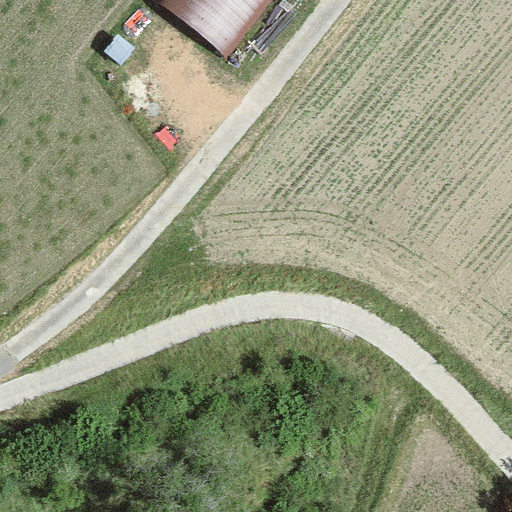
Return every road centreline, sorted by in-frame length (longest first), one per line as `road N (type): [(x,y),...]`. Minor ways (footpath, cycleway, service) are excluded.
road 1 (residential): [(511,462),(450,392),(374,326),(288,305),(200,319),(0,394)]
road 2 (track): [(335,0),(139,234),(0,356)]
